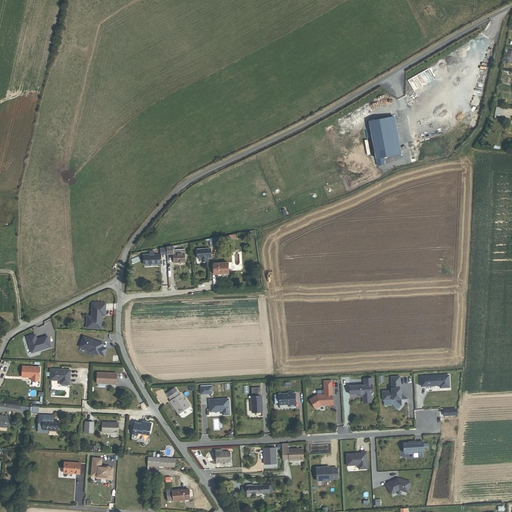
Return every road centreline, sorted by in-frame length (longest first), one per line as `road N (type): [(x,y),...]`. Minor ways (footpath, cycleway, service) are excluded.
road 1 (residential): [(511,9),(193,177),(125,249),(117,284)]
road 2 (residential): [(117,294),(117,337),(130,369),(224,511)]
road 3 (residential): [(0,352),(23,326),(117,284)]
